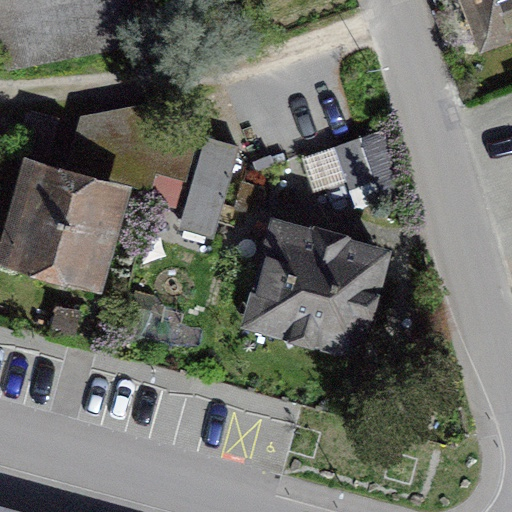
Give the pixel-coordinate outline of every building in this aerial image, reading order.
[(128,0),(29,0),(0,6),(0,30),(11,69),(139,42),(128,0)] [(511,0),(458,0),(482,62),(511,50),(511,0)] [(156,170),(168,116),(142,110),(130,164),(156,170)] [(197,122),(168,116),(156,170),(185,176),(197,122)] [(212,228),(240,139),(208,129),(180,219),(212,228)] [(0,270),(93,296),(121,196),(23,169),(0,252),(0,270)] [(360,365),(387,255),(272,226),(244,337),(360,365)]
